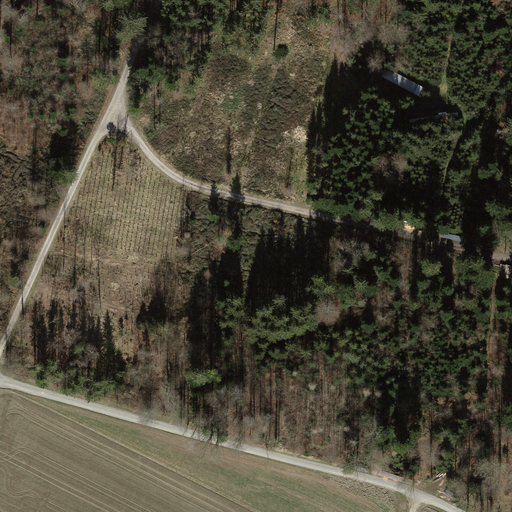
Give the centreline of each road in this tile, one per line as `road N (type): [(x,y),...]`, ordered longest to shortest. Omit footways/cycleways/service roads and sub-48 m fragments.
road 1 (track): [(466,511),(421,489),(220,446),(0,384)]
road 2 (track): [(110,117),(148,156),(209,187),(511,260)]
road 3 (track): [(0,359),(159,0)]
road 4 (track): [(430,108),(389,134),(372,230)]
